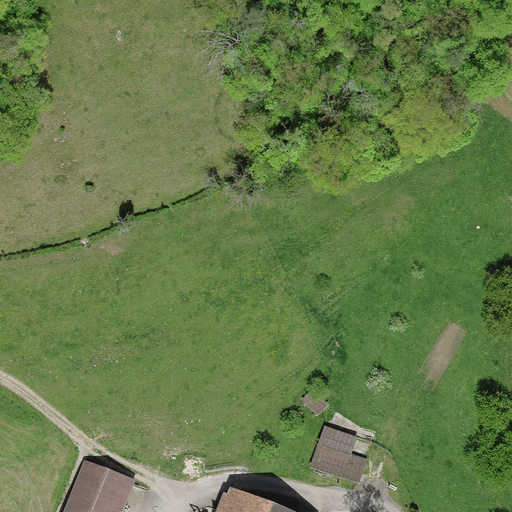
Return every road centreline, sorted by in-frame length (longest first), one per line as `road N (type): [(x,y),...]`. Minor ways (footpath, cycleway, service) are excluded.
road 1 (residential): [(160,511),(176,493),(213,485),(357,497),(390,511)]
road 2 (track): [(176,493),(0,383)]
